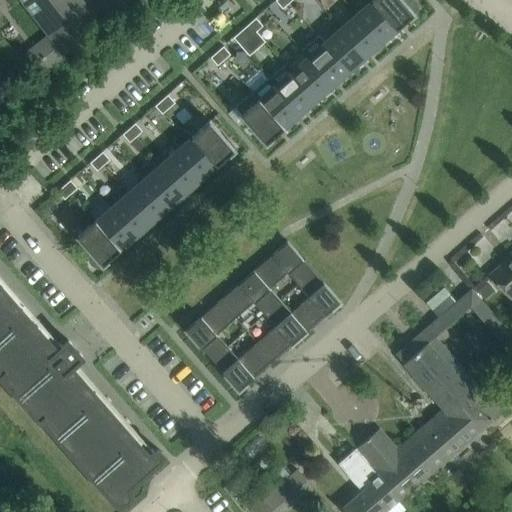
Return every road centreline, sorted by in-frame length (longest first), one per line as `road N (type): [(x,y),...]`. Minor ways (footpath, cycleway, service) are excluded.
road 1 (residential): [(216,446),(511,188)]
road 2 (residential): [(0,203),(216,446)]
road 3 (residential): [(0,180),(206,0)]
